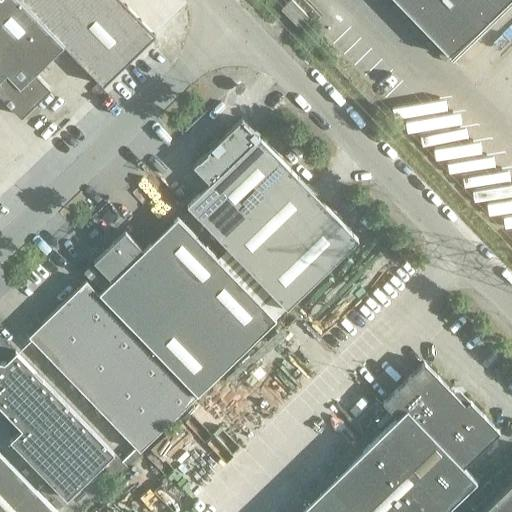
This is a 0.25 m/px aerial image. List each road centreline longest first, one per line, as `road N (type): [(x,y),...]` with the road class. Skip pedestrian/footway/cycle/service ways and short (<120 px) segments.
road 1 (unclassified): [(511,311),(233,22)]
road 2 (unclassified): [(0,247),(233,22)]
